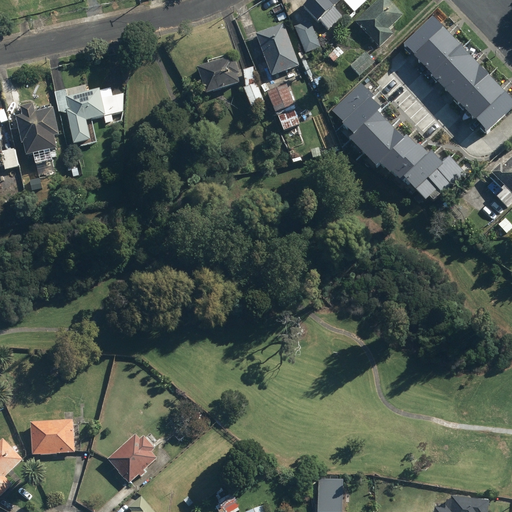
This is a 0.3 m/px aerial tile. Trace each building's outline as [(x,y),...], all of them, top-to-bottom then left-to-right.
[(314,15),(329,1),(335,7),(341,0),(300,0),(314,15)] [(394,36),(388,30),(404,16),(389,0),(381,0),(356,23),(374,43),(375,42),(381,48),(394,36)] [(511,101),(430,17),(403,44),(489,132),(511,109),(511,101)] [(311,22),(296,28),(306,51),(321,45),(311,22)] [(259,33),(275,76),(299,67),(283,24),(259,33)] [(354,67),(362,76),(378,63),(370,53),(354,67)] [(233,58),(201,69),(210,95),(242,84),(233,58)] [(373,93),(361,81),(332,109),(343,121),(370,96),(373,93)] [(259,84),(245,89),(253,108),(266,102),(259,84)] [(289,88),(271,96),(280,114),(297,107),(289,88)] [(114,114),(109,90),(61,100),(65,123),(72,122),(77,142),(93,138),(88,119),(114,114)] [(378,113),(382,109),(370,96),(343,121),(342,122),(354,135),(378,113)] [(20,115),(31,152),(62,144),(52,107),(20,115)] [(280,118),(285,131),(301,126),(296,112),(280,118)] [(380,163),(404,140),(378,113),(354,135),(350,139),(376,166),(380,163)] [(391,170),(417,146),(408,136),(404,140),(380,163),(390,172),(391,170)] [(415,191),(443,164),(432,152),(430,154),(420,143),(417,146),(391,170),(403,183),(405,180),(415,191)] [(511,156),(511,157),(494,173),(511,191),(511,156)] [(453,185),(467,172),(454,159),(419,193),(426,201),(439,189),(443,194),(453,185)] [(511,224),(506,218),(498,225),(507,235),(511,230),(511,224)] [(74,421),(35,423),(37,454),(76,452),(74,421)] [(130,484),(140,475),(143,478),(148,473),(146,471),(160,460),(154,453),(158,450),(147,436),(143,439),(140,435),(111,459),(130,484)] [(0,498),(15,485),(8,478),(26,462),(4,439),(0,443),(0,498)] [(230,490),(211,502),(217,511),(236,500),(230,490)] [(129,508),(132,511),(156,511),(147,501),(143,496),(129,508)] [(433,511),(490,511),(491,502),(447,498),(446,510),(434,509),(433,511)]
